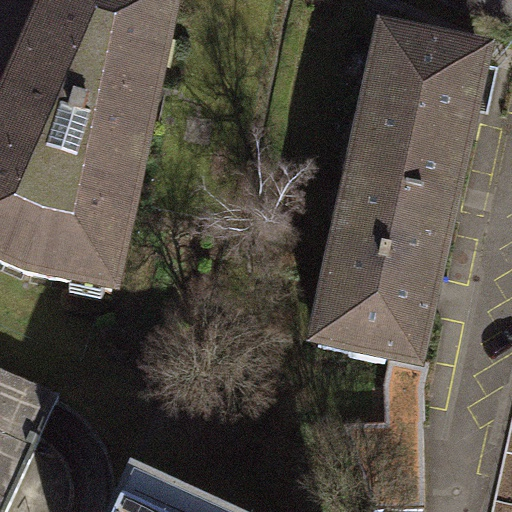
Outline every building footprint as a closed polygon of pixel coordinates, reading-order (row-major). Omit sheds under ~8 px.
[(173,0),(55,0),(0,127),(0,263),(28,276),(113,294),(174,0),(173,0)] [(386,42),(318,348),(418,370),(431,308),(437,309),(444,279),(438,278),(439,275),(426,273),(461,116),(473,119),(485,64),(386,42)] [(0,511),(16,511),(66,371),(0,348),(0,511)] [(403,511),(424,511),(421,426),(346,429),(374,511),(403,511)] [(192,511),(138,487),(126,511),(192,511)]
